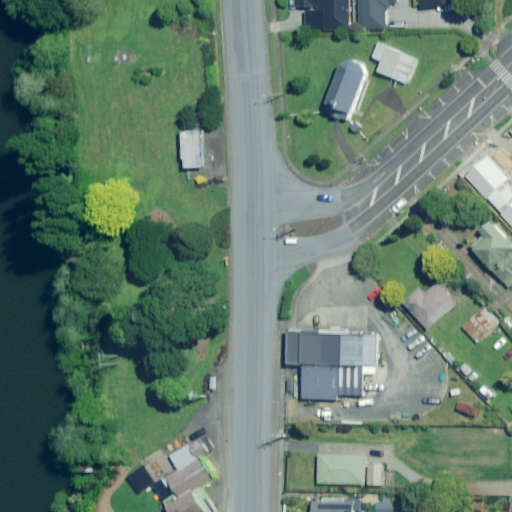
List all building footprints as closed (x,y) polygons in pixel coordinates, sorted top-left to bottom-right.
[(327,0),(329,23),(365,20),(363,0),(327,0)] [(418,60),(381,44),(375,58),(384,61),(379,71),(407,84),(418,60)] [(346,121),(364,75),(338,65),(320,111),(346,121)] [(205,168),(204,131),(185,131),(186,169),(205,168)] [(511,243),(493,222),(480,233),(483,236),(472,246),(480,255),(509,288),(511,285),(511,243)] [(458,305),(439,283),(426,294),(422,290),(406,304),(429,330),(458,305)] [(500,322),(486,307),(465,328),(479,343),(500,322)] [(367,333),(287,330),(286,365),(307,366),(306,398),(365,400),(367,333)] [(511,342),(502,333),(496,339),(511,354),(511,342)] [(481,406),(462,398),(456,413),(476,421),(481,406)] [(171,505),(175,511),(219,511),(204,487),(219,478),(205,456),(212,451),(204,438),(193,444),(192,443),(174,455),(183,470),(172,477),(185,497),(171,505)] [(366,457),(323,455),(322,466),(319,466),(318,483),(365,485),(366,457)] [(384,464),(371,463),(370,485),(383,485),(384,464)] [(159,481),(149,465),(137,473),(148,489),(159,481)] [(361,511),(362,499),(327,498),(327,503),(314,502),(313,511),(354,511),(355,510),(361,511)] [(409,511),(410,503),(380,502),(379,511),(409,511)]
